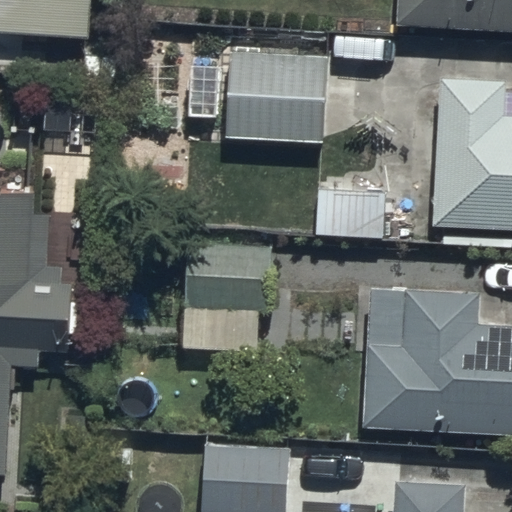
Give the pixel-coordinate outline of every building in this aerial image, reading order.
[(0,0),(0,21),(87,29),(89,0),(0,0)] [(511,0),(401,0),(401,13),(511,17),(511,0)] [(322,136),(327,52),(226,46),(221,130),(322,136)] [(511,94),(434,90),(427,223),(511,226),(511,94)] [(39,200),(40,180),(0,177),(0,461),(8,462),(14,353),(39,355),(40,342),(69,344),(70,322),(78,322),(80,287),(73,287),(74,272),(64,272),(65,256),(49,255),(53,201),(39,200)] [(380,186),(314,183),(313,227),(380,227),(380,186)] [(271,305),(272,235),(191,233),(190,310),(198,310),(198,341),(259,342),(260,305),(271,305)] [(359,426),(511,435),(511,305),(367,296),(359,426)] [(288,437),(205,431),(202,506),(286,509),(288,437)] [(392,511),(511,511),(511,490),(394,483),(392,511)]
